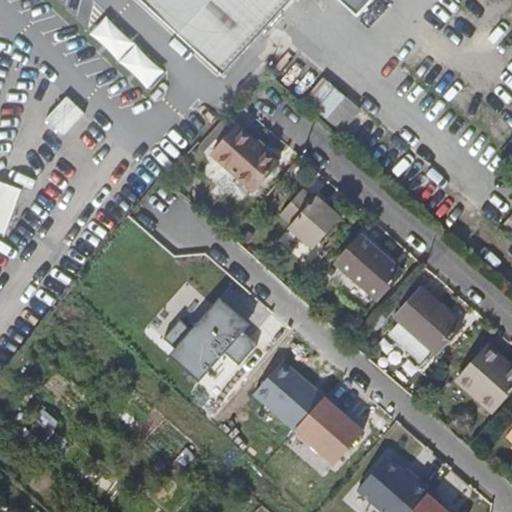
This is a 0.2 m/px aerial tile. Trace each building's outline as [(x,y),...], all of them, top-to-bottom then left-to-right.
[(221,78),(292,0),(337,0),(360,18),(376,0),(137,0),(210,68),(221,78)] [(108,15),(92,31),(150,87),(166,70),(108,15)] [(309,99),(355,139),(373,119),(328,78),(309,99)] [(229,116),(208,140),(205,143),(211,148),(234,121),(229,116)] [(283,158),(242,123),(218,151),(258,186),(283,158)] [(0,230),(6,233),(24,187),(0,178),(0,230)] [(310,186),(288,210),(300,220),(296,225),(319,244),(347,213),(324,193),(321,196),(310,186)] [(407,268),(368,233),(344,260),(383,294),(407,268)] [(204,378),(228,351),(240,362),(258,343),(242,329),(264,306),(233,278),(191,325),(184,318),(163,341),(204,378)] [(429,286),(404,313),(446,350),(470,323),(429,286)] [(511,361),(492,344),(466,373),(503,405),(511,395),(511,361)] [(335,465),(367,430),(285,356),(253,391),(335,465)] [(459,511),(391,450),(356,488),(383,511),(459,511)]
